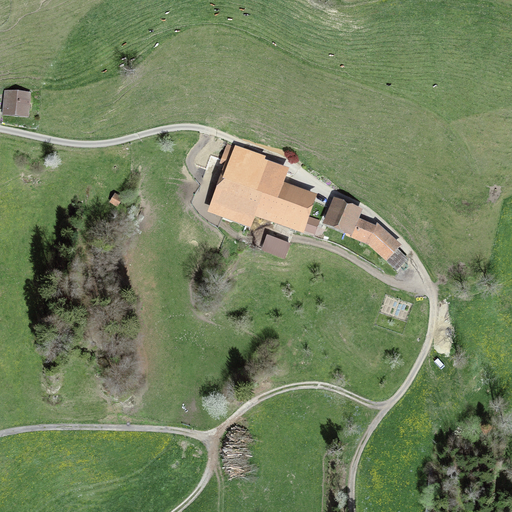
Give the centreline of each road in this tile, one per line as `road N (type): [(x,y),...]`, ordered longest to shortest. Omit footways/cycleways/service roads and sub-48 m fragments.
road 1 (unclassified): [(0,128),(83,145),(184,125),(218,131),(362,204),(407,244),(429,278)]
road 2 (track): [(387,405),(313,383),(259,396),(206,436),(64,426),(0,434)]
road 3 (track): [(429,278),(434,320),(425,350),(357,456),(350,511)]
